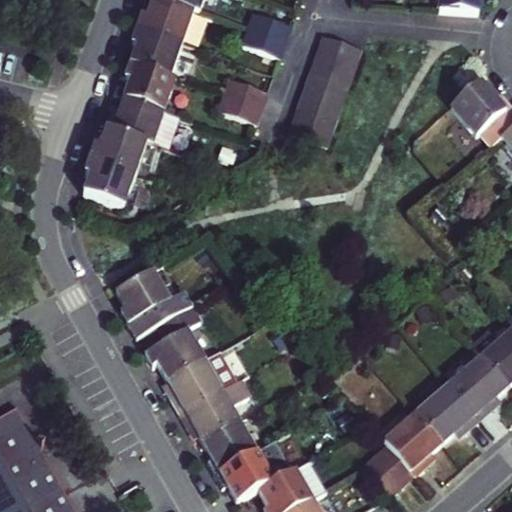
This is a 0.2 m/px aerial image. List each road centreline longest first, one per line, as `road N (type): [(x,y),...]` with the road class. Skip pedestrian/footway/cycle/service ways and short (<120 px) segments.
road 1 (residential): [(71,112),(45,198),(50,248),(195,511)]
road 2 (residential): [(510,40),(320,25)]
